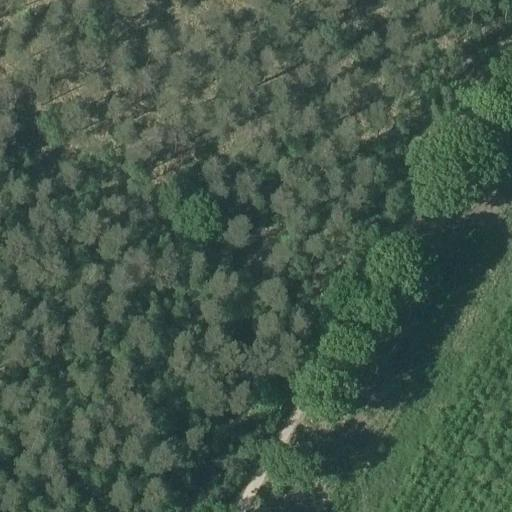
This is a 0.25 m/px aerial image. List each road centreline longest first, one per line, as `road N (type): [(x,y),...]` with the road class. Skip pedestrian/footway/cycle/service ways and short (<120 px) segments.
road 1 (track): [(511,57),(242,511)]
road 2 (track): [(0,124),(349,331)]
